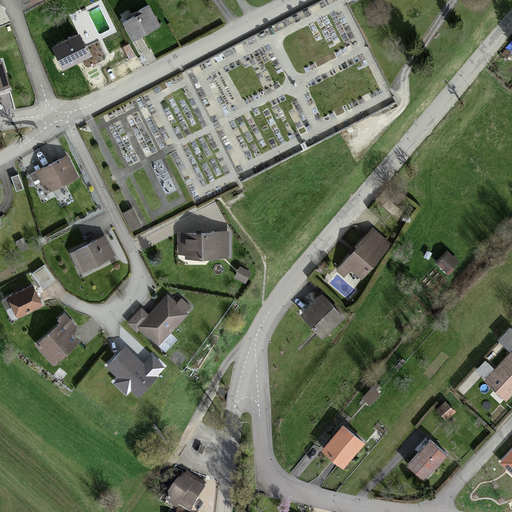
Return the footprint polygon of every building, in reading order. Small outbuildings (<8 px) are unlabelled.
[(147,9),(124,22),(133,39),(157,26),(147,9)] [(79,35),(52,48),(61,67),(88,55),(79,35)] [(50,194),(79,178),(68,156),(36,172),(50,194)] [(141,229),(132,209),(124,213),(133,233),(141,229)] [(370,230),(338,269),(355,284),(388,245),(370,230)] [(222,234),(178,235),(179,259),(223,258),(222,234)] [(104,238),(71,254),(75,262),(82,258),(88,270),(113,258),(104,238)] [(21,239),(17,242),(21,249),(26,246),(21,239)] [(445,254),(436,262),(447,274),(456,266),(445,254)] [(33,287),(8,299),(16,316),(42,304),(33,287)] [(190,317),(164,294),(135,327),(161,349),(190,317)] [(319,298),(300,315),(321,337),(339,320),(319,298)] [(53,364),(82,336),(63,316),(58,321),(60,323),(36,346),(53,364)] [(142,395),(167,368),(151,354),(143,363),(125,346),(108,364),(142,395)] [(511,352),(486,381),(506,399),(511,392),(511,352)] [(370,390),(363,398),(369,404),(376,395),(370,390)] [(340,428),(320,451),(341,468),(360,445),(340,428)] [(429,443),(407,466),(423,480),(444,457),(429,443)] [(187,510),(201,489),(183,478),(169,499),(187,510)]
